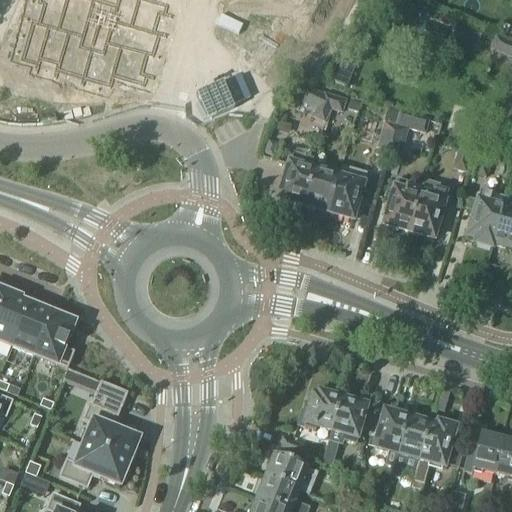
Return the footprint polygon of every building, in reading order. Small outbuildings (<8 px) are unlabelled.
[(116,0),(68,0),(41,57),(158,96),(183,23),(116,0)] [(306,0),(292,0),(286,16),(323,36),(335,15),(306,0)] [(307,0),(335,14),(342,0),(307,0)] [(281,33),(268,49),(302,73),(313,57),(281,33)] [(489,52),(511,62),(511,46),(495,39),(489,52)] [(269,50),(257,65),(290,89),(302,74),(269,50)] [(256,65),(246,78),(280,103),(290,90),(256,65)] [(247,80),(237,93),(270,116),(280,103),(247,80)] [(309,106),(317,108),(311,122),(326,126),(330,114),(334,98),(314,93),(309,106)] [(237,95),(228,109),(258,129),(269,116),(237,95)] [(360,106),(334,98),(330,114),(342,117),(344,112),(357,116),(360,106)] [(382,126),(383,126),(375,152),(388,156),(396,129),(395,128),(398,116),(386,112),(382,126)] [(452,137),(474,142),(480,119),(458,114),(452,137)] [(396,129),(388,156),(400,160),(409,132),(396,129)] [(465,175),(472,150),(460,147),(453,171),(465,175)] [(478,150),(471,177),(486,181),(493,154),(478,150)] [(291,165),(290,165),(279,203),(303,210),(316,163),(293,157),(291,165)] [(317,163),(316,163),(303,210),(327,217),(338,178),(315,172),(317,163)] [(350,182),(338,178),(327,217),(352,224),(364,184),(366,177),(352,174),(350,182)] [(408,237),(418,201),(406,198),(409,187),(397,184),(395,190),(383,230),(408,237)] [(418,201),(408,237),(433,244),(442,212),(446,213),(451,194),(423,186),(418,201)] [(491,252),(503,209),(505,201),(481,194),(467,241),(477,244),(476,247),(491,252)] [(493,248),(511,253),(511,202),(505,201),(503,209),(491,252),(492,252),(493,248)] [(0,345),(11,350),(28,308),(19,305),(20,302),(7,297),(0,314),(0,345)] [(34,359),(51,318),(28,308),(11,350),(34,359)] [(51,318),(34,359),(67,373),(74,355),(64,351),(68,343),(67,343),(74,327),(51,318)] [(0,385),(0,393),(6,396),(9,389),(0,385)] [(100,386),(91,408),(118,419),(127,397),(100,386)] [(297,429),(315,434),(316,430),(332,434),(340,403),(318,397),(317,400),(312,399),(307,416),(301,415),(297,429)] [(0,418),(5,421),(12,405),(0,400),(0,418)] [(42,402),(39,410),(50,414),(53,407),(42,402)] [(340,403),(332,434),(357,441),(366,410),(340,403)] [(118,419),(91,408),(84,424),(94,428),(85,449),(132,468),(139,451),(137,451),(140,444),(112,433),(118,419)] [(383,469),(392,471),(406,421),(384,415),(377,441),(369,439),(366,450),(374,452),(373,454),(387,458),(383,469)] [(37,432),(41,421),(34,418),(29,429),(37,432)] [(389,480),(394,481),(394,482),(400,483),(403,473),(415,476),(429,428),(406,421),(392,471),(389,480)] [(415,476),(411,492),(420,494),(422,488),(424,488),(429,470),(443,474),(455,432),(438,427),(437,430),(429,428),(415,476)] [(495,480),(504,444),(480,439),(471,474),(495,480)] [(304,450),(283,441),(278,453),(299,462),(304,450)] [(511,446),(504,444),(495,480),(511,483),(511,446)] [(132,468),(85,449),(77,469),(68,465),(61,481),(88,492),(93,479),(121,490),(124,483),(126,484),(132,468)] [(266,482),(300,496),(308,499),(318,476),(309,473),(275,460),(266,482)] [(29,465),(25,477),(32,480),(36,481),(40,470),(29,465)] [(0,476),(0,484),(6,486),(13,489),(18,478),(2,472),(0,476)] [(32,480),(25,477),(20,488),(28,491),(32,480)] [(257,503),(278,511),(309,511),(297,506),(300,500),(298,500),(300,496),(266,482),(257,503)] [(1,498),(9,501),(13,489),(6,486),(1,498)] [(446,511),(461,511),(465,499),(451,495),(446,511)] [(79,511),(81,510),(54,499),(48,511),(79,511)] [(253,511),(278,511),(257,503),(253,511)]
